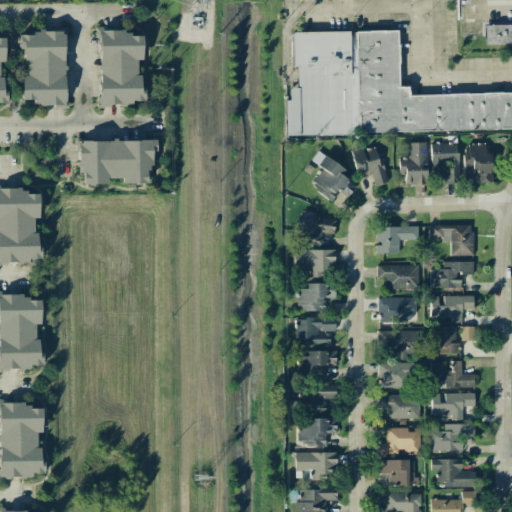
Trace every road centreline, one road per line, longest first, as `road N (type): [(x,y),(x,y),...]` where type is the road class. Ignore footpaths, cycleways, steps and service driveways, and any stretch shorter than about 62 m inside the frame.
road 1 (residential): [(359,511),(360,225),(384,207),(425,205)]
road 2 (residential): [(505,511),(503,269),(511,210)]
